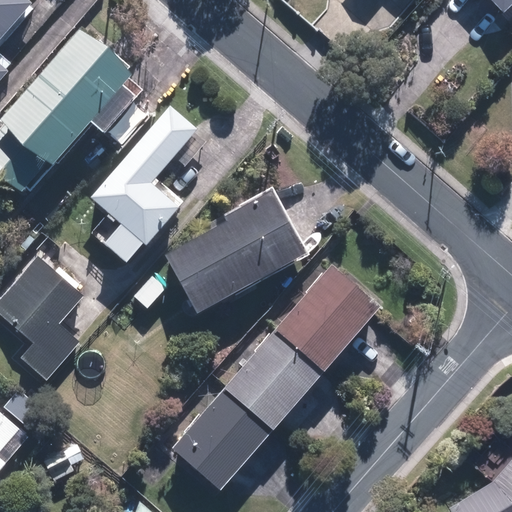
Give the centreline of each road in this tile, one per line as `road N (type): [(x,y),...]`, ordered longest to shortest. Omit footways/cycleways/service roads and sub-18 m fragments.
road 1 (residential): [(204,0),(511,270)]
road 2 (residential): [(511,307),(332,511)]
